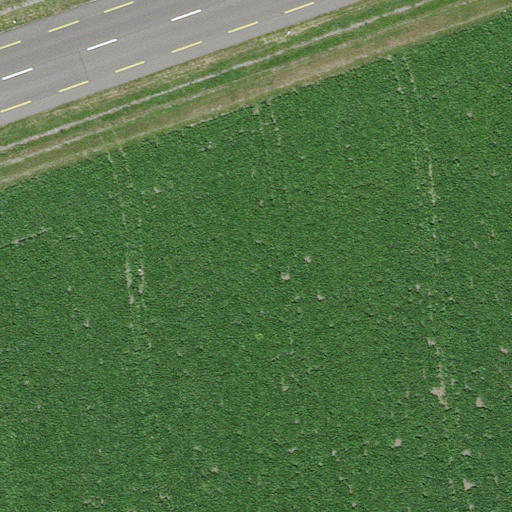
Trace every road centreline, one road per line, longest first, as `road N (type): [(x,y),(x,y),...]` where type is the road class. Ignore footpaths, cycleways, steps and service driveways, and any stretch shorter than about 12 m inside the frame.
road 1 (track): [(471,0),(0,163)]
road 2 (primary): [(0,96),(274,0)]
